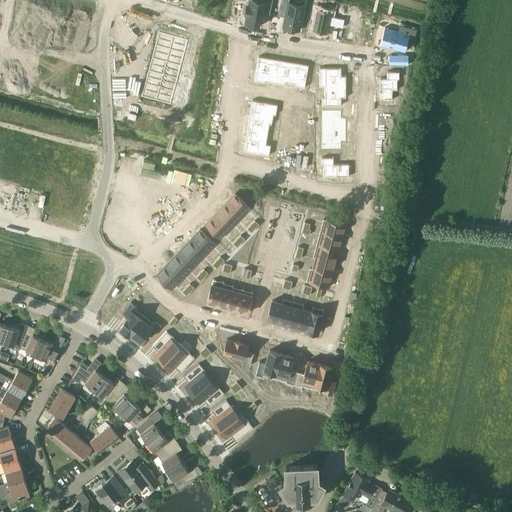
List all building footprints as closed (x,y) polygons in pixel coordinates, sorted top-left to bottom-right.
[(22,0),(19,19),(30,21),(33,0),(22,0)] [(36,0),(33,0),(30,21),(40,23),(44,1),(36,0)] [(246,15),(244,24),(258,26),(260,17),(262,17),(263,13),(270,15),(272,0),(258,0),(258,1),(253,0),(249,0),(248,5),(247,5),(245,14),(246,15)] [(280,0),(279,9),(286,10),(285,17),(283,26),(299,30),(304,5),(288,2),(288,0),(280,0)] [(44,1),(40,23),(50,25),(54,3),(44,1)] [(54,3),(50,25),(60,26),(64,5),(54,3)] [(64,5),(60,26),(70,28),(74,7),(64,5)] [(74,7),(70,28),(80,30),(84,8),(74,7)] [(317,8),(312,30),(327,34),(332,12),(317,8)] [(352,16),(347,38),(362,42),(365,28),(367,29),(367,28),(365,28),(367,19),(352,16)] [(384,26),(380,45),(405,51),(410,33),(384,26)] [(159,32),(155,46),(170,49),(173,36),(159,32)] [(173,36),(170,49),(184,53),(188,40),(173,36)] [(155,46),(152,58),(166,62),(170,49),(155,46)] [(170,49),(166,62),(181,66),(184,53),(170,49)] [(389,54),(389,64),(408,64),(408,54),(389,54)] [(40,55),(31,87),(44,90),(52,63),(47,62),(48,57),(40,55)] [(258,56),(254,77),(265,79),(268,58),(258,56)] [(152,58),(148,71),(163,75),(166,62),(152,58)] [(268,58),(265,79),(275,81),(278,59),(268,58)] [(278,59),(275,81),(285,83),(288,61),(278,59)] [(288,61),(285,83),(295,84),(299,63),(288,61)] [(166,62),(163,75),(177,79),(181,66),(166,62)] [(52,63),(44,90),(57,94),(64,67),(52,63)] [(299,63),(295,84),(305,86),(309,64),(299,63)] [(77,70),(70,97),(83,101),(92,69),(83,66),(82,72),(77,70)] [(64,67),(57,94),(70,97),(77,70),(64,67)] [(324,68),(324,87),(346,87),(346,76),(342,76),(342,68),(324,68)] [(148,71),(145,84),(159,88),(163,75),(148,71)] [(379,78),(379,100),(393,100),(393,78),(400,78),(400,71),(387,71),(387,78),(379,78)] [(163,75),(159,88),(174,92),(177,79),(163,75)] [(145,84),(141,97),(156,101),(159,88),(145,84)] [(324,87),(324,107),(342,107),(342,99),(346,99),(346,87),(324,87)] [(159,88),(156,101),(170,105),(174,92),(159,88)] [(252,99),(250,110),(271,114),(273,103),(252,99)] [(250,110),(248,120),(270,124),(271,114),(250,110)] [(324,111),(324,131),(346,131),(346,119),(342,119),(342,111),(324,111)] [(248,120),(247,130),(268,134),(270,124),(248,120)] [(247,130),(245,140),(266,144),(268,134),(247,130)] [(324,131),(324,150),(342,150),(342,142),(346,142),(346,131),(324,131)] [(5,134),(0,151),(0,155),(9,158),(15,136),(5,134)] [(15,136),(9,158),(19,160),(25,139),(15,136)] [(25,139),(19,160),(29,163),(34,142),(25,139)] [(245,140),(243,151),(265,154),(266,144),(245,140)] [(34,142),(29,163),(39,166),(44,144),(34,142)] [(44,144),(39,166),(49,168),(55,147),(44,144)] [(75,153),(72,163),(92,169),(95,158),(75,153)] [(334,158),(321,158),(321,165),(327,164),(327,178),(349,178),(349,164),(334,164),(334,158)] [(72,163),(69,173),(89,179),(92,169),(72,163)] [(69,173),(66,183),(87,188),(89,179),(69,173)] [(66,183),(64,193),(84,198),(87,188),(66,183)] [(64,193),(61,203),(81,208),(84,198),(64,193)] [(234,193),(227,200),(242,215),(249,207),(234,193)] [(227,200),(220,208),(235,222),(242,215),(227,200)] [(61,203),(58,212),(78,218),(81,208),(61,203)] [(220,208),(213,215),(228,230),(235,222),(220,208)] [(315,212),(308,210),(305,221),(310,223),(312,223),(315,212)] [(58,212),(56,223),(76,228),(78,218),(58,212)] [(213,215),(205,223),(220,237),(228,230),(213,215)] [(322,232),(342,237),(346,224),(325,219),(322,232)] [(200,229),(192,237),(207,251),(215,243),(200,229)] [(319,244),(339,249),(342,237),(322,232),(319,244)] [(192,237),(185,244),(200,258),(207,251),(192,237)] [(185,244),(178,251),(193,266),(200,258),(185,244)] [(315,256),(336,261),(339,249),(319,244),(315,256)] [(0,247),(0,269),(2,270),(3,265),(11,267),(15,251),(0,247)] [(27,250),(22,263),(29,265),(24,278),(36,282),(43,263),(32,258),(34,253),(27,250)] [(178,251),(171,259),(186,273),(193,266),(178,251)] [(312,268),(332,274),(336,261),(315,256),(312,268)] [(171,259),(164,266),(179,280),(186,273),(171,259)] [(43,263),(36,282),(48,287),(53,274),(59,276),(64,263),(57,261),(55,267),(43,263)] [(164,266),(157,274),(172,288),(179,280),(164,266)] [(332,274),(312,268),(309,281),(329,286),(332,274)] [(217,304),(222,286),(212,283),(207,301),(217,304)] [(227,307),(232,289),(222,286),(217,304),(227,307)] [(232,289),(227,307),(237,310),(242,291),(232,289)] [(252,294),(242,291),(237,310),(247,313),(252,294)] [(277,321),(282,302),(272,299),(267,298),(264,308),(269,309),(267,318),(277,321)] [(130,334),(143,317),(133,309),(136,305),(130,301),(122,311),(127,316),(119,326),(130,334)] [(287,324),(287,323),(292,305),(282,302),(277,321),(287,324)] [(287,323),(297,326),(302,308),(292,305),(287,323)] [(297,326),(307,329),(312,310),(302,308),(297,326)] [(307,329),(318,332),(323,313),(312,310),(307,329)] [(153,325),(143,317),(130,334),(140,342),(148,332),(154,336),(162,325),(156,321),(153,325)] [(0,340),(4,341),(9,325),(0,322),(0,340)] [(9,325),(4,341),(20,347),(26,333),(19,330),(19,329),(9,325)] [(162,362),(177,346),(168,338),(171,334),(166,329),(157,339),(162,344),(153,353),(162,362)] [(26,333),(20,347),(28,350),(26,354),(35,358),(36,354),(43,339),(33,334),(33,335),(26,333)] [(223,351),(244,357),(242,363),(249,365),(253,352),(246,351),(248,344),(227,338),(223,351)] [(35,358),(34,359),(44,364),(46,359),(53,362),(59,349),(59,348),(52,345),(53,343),(43,339),(36,354),(35,358)] [(187,355),(177,346),(162,362),(172,371),(181,362),(186,366),(195,357),(190,352),(187,355)] [(209,349),(206,346),(200,351),(202,354),(209,349)] [(205,357),(211,352),(209,349),(202,354),(205,357)] [(263,371),(275,374),(281,353),(269,349),(265,362),(259,360),(255,373),(262,375),(263,371)] [(281,353),(275,374),(288,377),(286,382),(293,384),(297,371),(290,369),(294,356),(281,353)] [(314,384),(320,363),(307,360),(303,373),(297,371),(293,384),(300,386),(302,381),(314,384)] [(191,394),(208,380),(200,370),(204,367),(199,362),(189,370),(193,375),(183,384),(184,386),(183,386),(189,393),(190,392),(191,394)] [(320,363),(314,384),(326,388),(325,392),(332,394),(335,382),(329,380),(332,366),(320,363)] [(94,389),(105,376),(90,364),(86,369),(80,365),(73,377),(78,381),(80,378),(86,383),(83,388),(91,393),(94,389)] [(33,378),(18,370),(13,380),(27,388),(33,378)] [(6,388),(7,389),(22,397),(27,388),(13,380),(8,376),(6,380),(9,382),(6,388)] [(112,385),(113,382),(105,376),(94,389),(108,400),(117,389),(112,385)] [(208,380),(191,394),(200,404),(210,395),(215,400),(225,392),(220,386),(216,389),(208,380)] [(55,398),(69,406),(75,396),(62,388),(55,398)] [(0,393),(0,397),(2,398),(16,406),(22,397),(7,389),(5,394),(1,391),(0,393)] [(117,389),(108,400),(121,412),(133,400),(125,392),(122,394),(117,389)] [(219,428),(236,415),(228,405),(232,402),(228,396),(217,404),(221,410),(211,418),(212,420),(211,420),(216,427),(217,426),(219,428)] [(2,398),(0,401),(0,418),(1,419),(2,414),(4,412),(11,416),(16,406),(2,398)] [(69,406),(55,398),(49,409),(63,417),(69,406)] [(139,410),(141,407),(133,400),(121,412),(134,424),(144,415),(139,410)] [(247,407),(250,410),(257,405),(254,402),(247,407)] [(84,419),(94,407),(90,403),(80,415),(84,419)] [(94,407),(84,419),(89,423),(99,411),(94,407)] [(236,415),(219,428),(227,439),(237,431),(241,436),(252,428),(248,422),(244,425),(236,415)] [(55,416),(44,428),(54,436),(64,424),(55,416)] [(0,439),(12,436),(9,425),(1,428),(0,425),(0,424),(1,419),(0,418),(0,439)] [(152,424),(147,418),(137,428),(148,442),(161,431),(154,422),(152,424)] [(63,444),(73,432),(64,424),(54,436),(63,444)] [(119,437),(110,425),(100,432),(110,445),(119,437)] [(166,442),(168,440),(161,431),(148,442),(159,455),(170,447),(166,442)] [(72,452),(83,440),(73,432),(63,444),(72,452)] [(90,440),(100,452),(110,445),(100,432),(90,440)] [(12,436),(0,439),(0,450),(15,446),(12,436)] [(82,460),(92,448),(83,440),(72,452),(82,460)] [(18,445),(15,446),(0,450),(0,452),(3,461),(18,456),(17,452),(20,451),(18,445)] [(168,470),(182,461),(176,452),(174,453),(170,447),(159,455),(168,470)] [(22,455),(3,461),(6,472),(22,467),(25,465),(22,455)] [(119,471),(135,492),(145,484),(150,490),(160,483),(157,478),(149,469),(143,473),(133,460),(119,471)] [(190,479),(192,477),(202,471),(198,465),(188,471),(182,461),(168,470),(178,486),(190,479)] [(314,496),(317,496),(324,483),(324,482),(323,483),(318,479),(317,464),(316,464),(317,465),(287,466),(287,465),(286,466),(287,480),(281,484),(288,497),(292,497),(293,501),(314,500),(314,496)] [(22,467),(6,472),(9,482),(25,477),(22,467)] [(369,478),(355,471),(344,493),(350,497),(356,495),(357,493),(360,495),(362,492),(368,495),(367,496),(369,498),(366,504),(372,507),(377,496),(370,493),(374,485),(368,482),(369,478)] [(97,497),(101,503),(105,500),(109,505),(118,497),(122,503),(130,497),(113,475),(96,489),(100,494),(97,497)] [(0,484),(0,497),(8,490),(8,489),(11,488),(13,494),(29,490),(25,477),(9,482),(0,484)] [(406,511),(412,501),(389,489),(383,501),(377,498),(369,511),(381,511),(385,506),(391,509),(389,511),(406,511)] [(14,499),(30,494),(29,490),(13,494),(14,499)] [(76,503),(65,511),(98,511),(89,500),(84,504),(80,507),(76,503)]
